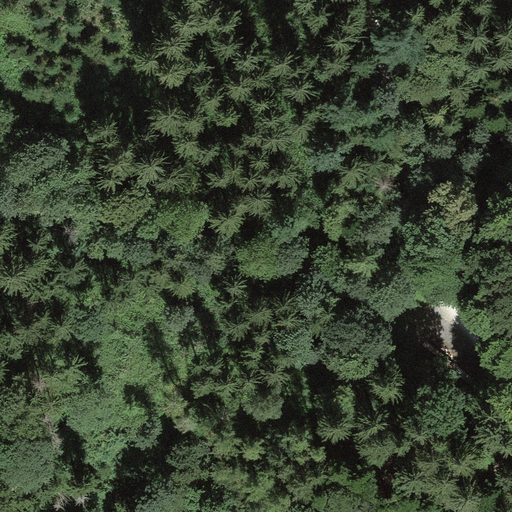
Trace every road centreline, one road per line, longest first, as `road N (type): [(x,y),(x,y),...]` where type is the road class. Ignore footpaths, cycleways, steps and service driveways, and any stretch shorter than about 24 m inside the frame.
road 1 (track): [(460,327),(365,284),(235,241),(0,208)]
road 2 (unclassified): [(368,0),(426,246),(460,327),(511,386)]
